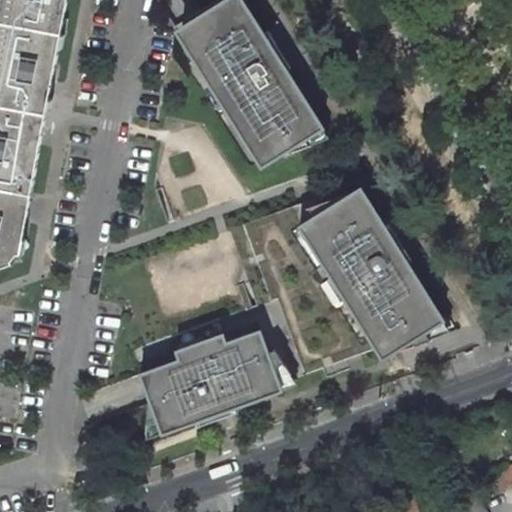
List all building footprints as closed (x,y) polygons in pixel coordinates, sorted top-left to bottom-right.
[(70,0),(3,0),(0,19),(0,268),(19,264),(70,0)] [(309,131),(236,0),(204,0),(165,22),(244,166),(309,131)] [(351,189),(307,204),(313,213),(298,223),(376,347),(406,329),(413,341),(429,336),(424,328),(442,317),(391,234),(395,232),(387,219),(383,222),(378,213),(369,219),(362,207),(351,189)] [(370,201),(362,207),(369,219),(378,213),(370,201)] [(154,413),(160,430),(219,409),(220,414),(235,408),(233,404),(280,387),(272,363),(282,359),(274,346),(267,349),(258,327),(225,339),(222,330),(174,347),(177,356),(139,370),(149,399),(146,400),(146,416),(154,413)] [(390,467),(403,463),(398,448),(384,453),(390,467)] [(511,469),(497,475),(504,492),(511,488),(511,469)] [(487,511),(481,501),(451,511),(487,511)]
